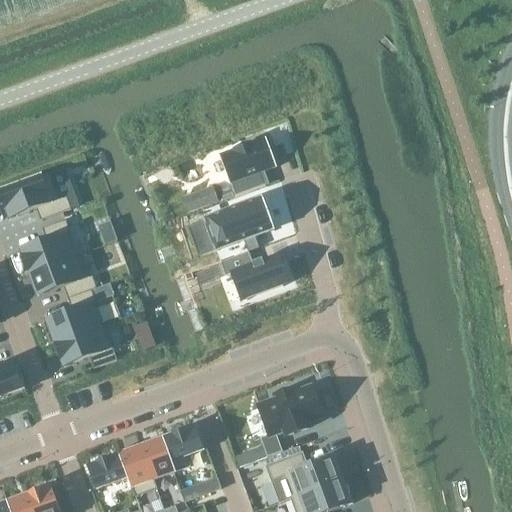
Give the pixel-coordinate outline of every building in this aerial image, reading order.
[(265,141),(215,159),(216,162),(226,188),(229,186),(234,200),(263,189),(258,176),(275,169),(265,141)] [(50,176),(0,194),(10,221),(36,212),(41,223),(64,215),(72,212),(67,198),(59,201),(50,176)] [(201,224),(211,253),(276,229),(266,201),(201,224)] [(47,243),(21,252),(30,275),(78,258),(70,236),(71,235),(66,222),(42,231),(47,243)] [(222,266),(196,276),(201,288),(233,276),(242,302),(240,302),(240,303),(289,285),(289,284),(287,285),(278,259),(280,259),(279,257),(253,267),(248,255),(222,265),(222,266)] [(78,258),(30,275),(38,299),(64,290),(68,301),(92,293),(97,291),(92,278),(86,280),(78,258)] [(72,313),(47,322),(56,346),(104,328),(96,306),(96,305),(92,293),(68,301),(72,313)] [(104,328),(56,346),(64,369),(89,360),(94,372),(117,363),(113,350),(112,350),(104,328)] [(153,336),(139,341),(144,354),(155,350),(158,349),(153,336)] [(0,400),(23,392),(13,365),(0,369),(0,400)] [(276,402),(259,408),(269,437),(260,440),(267,459),(282,454),(276,436),(284,433),(286,438),(309,430),(307,425),(322,419),(311,389),(294,396),(292,391),(275,398),(276,402)] [(194,430),(162,442),(174,475),(191,469),(187,459),(203,453),(194,430)] [(162,442),(141,449),(157,492),(158,491),(154,482),(174,475),(162,442)] [(141,449),(121,457),(137,499),(157,492),(141,449)] [(268,469),(267,469),(280,505),(341,482),(338,475),(343,473),(337,458),(307,469),(302,456),(268,469)] [(121,457),(88,469),(97,492),(129,480),(136,499),(137,499),(121,457)] [(341,482),(280,505),(281,506),(292,501),(295,511),(335,511),(350,507),(341,482)] [(58,511),(50,489),(28,497),(33,511),(58,511)] [(193,493),(182,497),(185,505),(196,500),(193,493)] [(33,511),(28,497),(8,505),(10,511),(33,511)]
